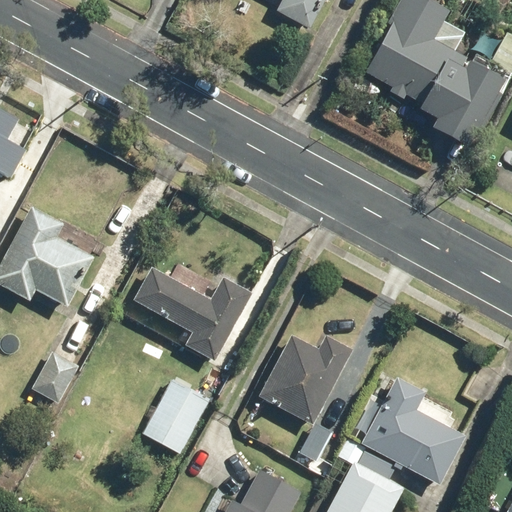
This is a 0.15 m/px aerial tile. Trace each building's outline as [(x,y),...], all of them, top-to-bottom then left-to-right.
[(326,0),(283,0),(277,13),(310,31),(326,0)] [(450,13),(426,0),(402,0),(390,23),(393,24),(366,74),(392,89),(390,93),(404,101),(407,96),(423,105),(419,111),(438,121),(433,130),(469,150),(506,82),(455,54),(465,35),(444,23),(450,13)] [(511,76),(511,37),(508,35),(490,65),(511,77),(511,76)] [(0,167),(9,171),(21,146),(5,138),(18,112),(0,103),(0,167)] [(64,226),(32,208),(0,267),(0,287),(30,303),(36,292),(68,309),(95,259),(57,240),(64,226)] [(210,300),(151,267),(133,300),(191,333),(185,345),(214,361),(252,293),(222,277),(210,300)] [(318,349),(291,335),(258,397),(312,425),(352,350),(325,335),(318,349)] [(81,367),(52,351),(30,390),(59,406),(81,367)] [(425,393),(396,377),(361,443),(439,485),(465,436),(416,410),(425,393)] [(210,399),(172,379),(142,434),(180,454),(210,399)] [(345,439),(315,423),(299,453),(315,462),(311,471),(325,478),(345,439)] [(394,469),(363,453),(365,448),(347,439),(338,457),(352,464),(326,511),(390,511),(403,488),(388,480),(394,469)] [(240,504),(231,499),(224,511),(290,511),(301,492),(259,470),(240,504)]
